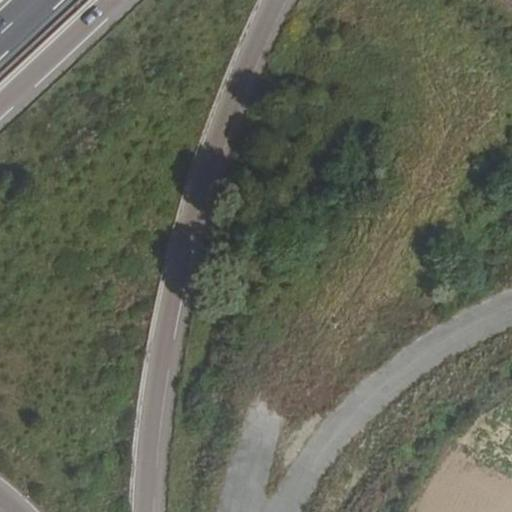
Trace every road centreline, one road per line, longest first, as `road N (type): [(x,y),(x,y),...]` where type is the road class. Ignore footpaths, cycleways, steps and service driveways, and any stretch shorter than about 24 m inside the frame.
road 1 (trunk): [(143,511),(182,252),(222,127),(278,0)]
road 2 (trunk): [(0,104),(112,0)]
